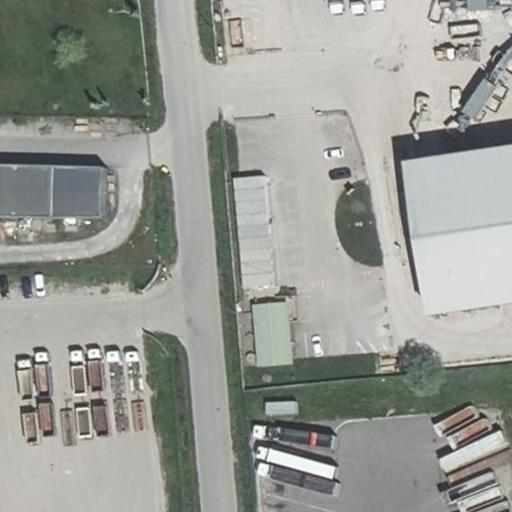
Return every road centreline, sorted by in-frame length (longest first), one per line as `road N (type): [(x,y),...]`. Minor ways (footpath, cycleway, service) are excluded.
road 1 (unclassified): [(176,0),(223,511)]
road 2 (track): [(218,446),(511,413)]
road 3 (unknown): [(49,307),(46,452),(34,511)]
road 4 (unknown): [(204,296),(49,307)]
